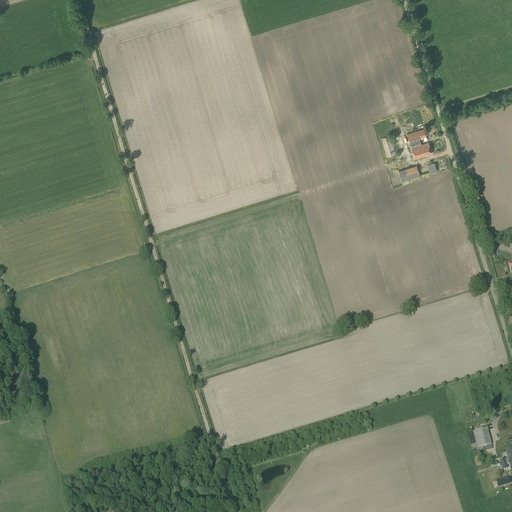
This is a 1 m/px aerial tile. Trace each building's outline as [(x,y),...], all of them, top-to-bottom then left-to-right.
[(395,89),(398,98),(404,96),(401,86),(395,89)] [(421,145),(419,139),(426,137),(424,129),(407,134),(411,148),(415,159),(431,154),(428,143),(421,145)] [(381,139),(383,147),(387,158),(396,155),(390,136),(381,139)] [(430,174),(437,172),(434,163),(427,165),(430,174)] [(417,167),(416,166),(399,171),(402,182),(403,185),(409,183),(409,181),(420,178),(420,176),(418,171),(419,170),(418,166),(417,167)] [(487,427),(472,431),(476,449),(477,449),(483,447),(492,445),(487,427)] [(505,459),(500,461),(503,471),(508,469),(506,465),(509,465),(511,470),(511,448),(505,450),(508,459),(505,460),(505,459)] [(496,484),(505,481),(503,475),(495,478),(496,484)]
